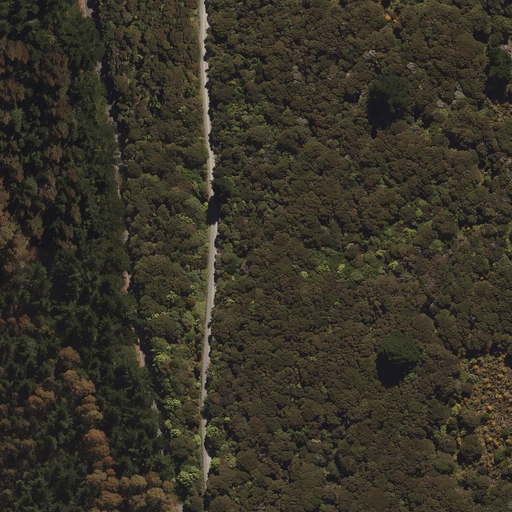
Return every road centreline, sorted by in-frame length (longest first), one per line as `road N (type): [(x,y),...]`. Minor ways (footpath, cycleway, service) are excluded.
road 1 (secondary): [(179,511),(90,0)]
road 2 (tertiary): [(209,511),(208,0)]
